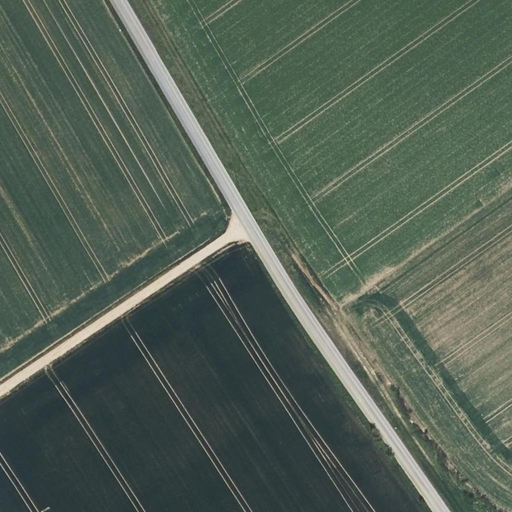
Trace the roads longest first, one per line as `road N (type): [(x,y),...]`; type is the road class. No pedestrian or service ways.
road 1 (tertiary): [(445,511),(251,221),(122,0)]
road 2 (track): [(0,391),(251,221)]
